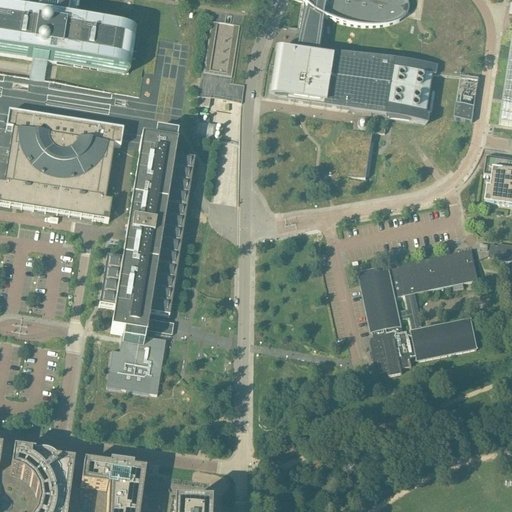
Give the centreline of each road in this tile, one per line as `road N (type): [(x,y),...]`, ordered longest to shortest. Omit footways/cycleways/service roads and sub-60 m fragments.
road 1 (residential): [(241,471),(246,225)]
road 2 (residential): [(246,225),(248,104),(279,0)]
road 3 (residential): [(241,471),(58,446)]
road 4 (residential): [(58,446),(78,322)]
